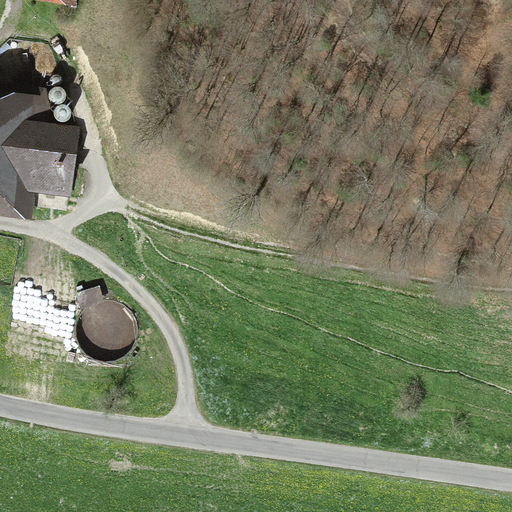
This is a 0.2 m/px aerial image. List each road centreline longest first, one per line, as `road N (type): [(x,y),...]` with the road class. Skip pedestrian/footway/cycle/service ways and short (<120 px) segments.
road 1 (track): [(44,231),(124,211),(342,263),(511,287)]
road 2 (unclassified): [(187,435),(511,480)]
road 3 (unclassified): [(187,435),(184,366),(158,311),(64,239),(0,221)]
road 4 (track): [(511,137),(416,89),(363,39),(342,0)]
road 5 (unclassified): [(0,404),(187,435)]
